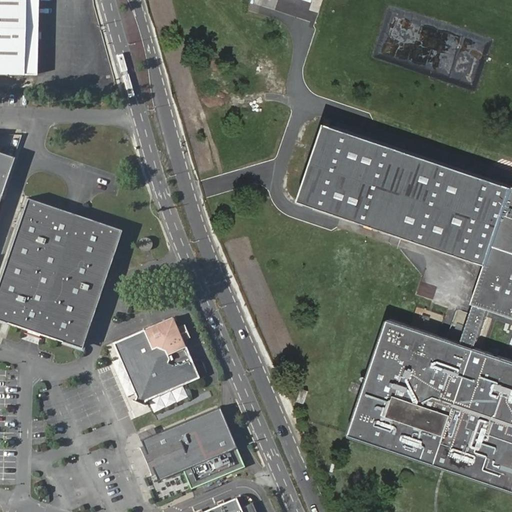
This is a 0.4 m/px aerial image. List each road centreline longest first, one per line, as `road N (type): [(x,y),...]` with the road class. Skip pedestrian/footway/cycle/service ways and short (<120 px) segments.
road 1 (tertiary): [(111,0),(183,242),(298,511)]
road 2 (tertiary): [(317,511),(202,237),(140,15)]
